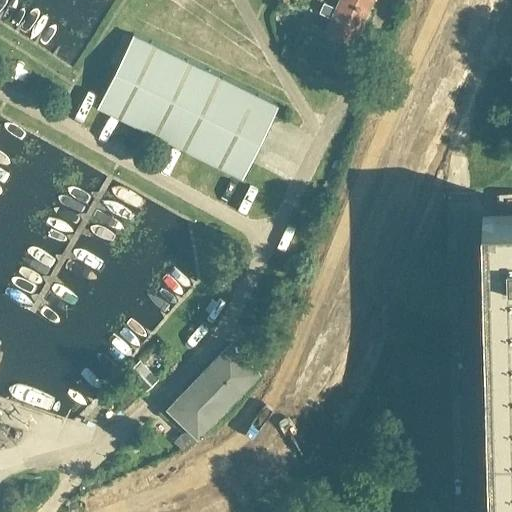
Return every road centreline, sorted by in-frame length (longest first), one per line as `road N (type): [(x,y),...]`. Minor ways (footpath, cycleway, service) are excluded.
road 1 (residential): [(465,511),(454,188),(478,0)]
road 2 (unclassified): [(48,511),(229,333),(271,243)]
road 3 (unclassified): [(271,243),(0,92)]
road 4 (unclassified): [(271,243),(385,0)]
